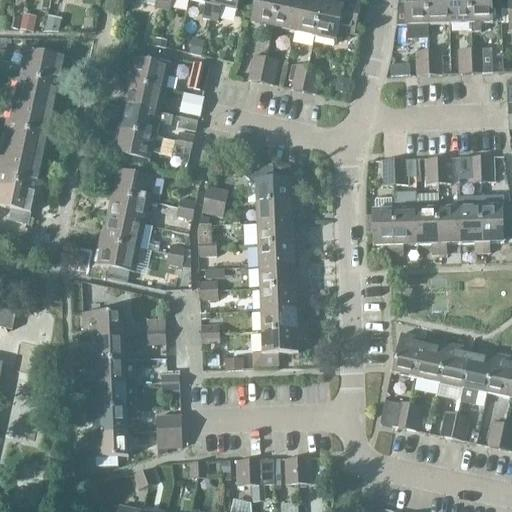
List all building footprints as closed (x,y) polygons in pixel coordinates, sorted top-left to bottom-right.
[(156,0),(154,11),(162,12),(164,0),(156,0)] [(173,0),(189,4),(189,0),(164,0),(162,12),(170,14),(173,0)] [(202,21),(210,23),(215,0),(189,0),(189,4),(205,7),(202,21)] [(215,0),(210,23),(218,24),(221,10),(237,14),(240,0),(215,0)] [(255,0),(250,26),(272,31),(279,0),(255,0)] [(279,0),(272,31),(272,34),(282,36),(282,33),(293,36),(300,0),(279,0)] [(308,0),(300,0),(293,36),(315,40),(323,0),(314,0),(314,1),(308,0)] [(323,0),(315,40),(338,45),(340,35),(356,38),(364,2),(355,0),(344,0),(342,7),(332,5),(332,0),(323,0)] [(405,0),(405,7),(398,7),(397,28),(406,28),(407,41),(429,41),(429,27),(427,0),(405,0)] [(427,0),(429,27),(451,27),(449,0),(427,0)] [(449,0),(451,27),(472,26),(470,0),(449,0)] [(470,0),(472,26),(472,34),(481,34),(481,25),(493,25),(491,0),(470,0)] [(59,79),(60,78),(64,59),(25,51),(21,70),(17,69),(14,84),(18,85),(18,83),(38,87),(41,76),(59,79)] [(473,76),(473,51),(459,52),(460,76),(473,76)] [(492,51),(473,51),(473,76),(493,75),(492,51)] [(430,53),(416,54),(417,78),(431,78),(430,53)] [(431,78),(442,77),(441,53),(430,53),(431,78)] [(266,61),(254,58),(249,82),(261,85),(266,61)] [(134,59),(129,83),(167,91),(172,68),(134,59)] [(261,85),(274,88),(279,63),(266,61),(261,85)] [(189,89),(204,92),(209,68),(194,64),(189,89)] [(309,70),(296,67),(291,91),(304,94),(309,70)] [(304,94),(317,97),(322,73),(309,70),(304,94)] [(65,80),(60,78),(59,79),(41,76),(38,87),(18,83),(18,85),(13,103),(52,111),(57,92),(62,93),(65,80)] [(129,83),(123,107),(161,115),(167,91),(129,83)] [(204,100),(189,97),(185,115),(200,118),(204,100)] [(48,131),(48,130),(52,111),(13,103),(9,122),(6,121),(3,135),(7,136),(7,134),(27,139),(30,127),(48,131)] [(121,120),(118,131),(156,139),(160,124),(171,126),(173,118),(161,115),(123,107),(123,108),(122,108),(118,110),(117,117),(119,120),(121,120)] [(178,130),(195,134),(198,124),(180,120),(178,130)] [(3,155),(41,163),(46,144),(51,145),(53,132),(48,130),(48,131),(30,127),(27,139),(7,134),(7,136),(3,155)] [(156,139),(118,131),(113,154),(151,163),(153,155),(160,156),(163,140),(156,139)] [(195,138),(179,135),(177,143),(193,147),(195,138)] [(237,140),(234,157),(249,160),(253,144),(237,140)] [(193,147),(177,143),(175,152),(191,155),(193,147)] [(37,183),(37,182),(41,163),(3,155),(0,154),(0,187),(16,191),(19,179),(37,183)] [(482,185),(495,185),(494,159),(481,160),(482,185)] [(481,160),(469,160),(469,185),(482,185),(481,160)] [(439,187),(451,186),(450,161),(438,162),(439,187)] [(395,188),(408,188),(407,162),(394,163),(395,188)] [(438,162),(425,162),(426,187),(439,187),(438,162)] [(394,163),(384,163),(382,163),(383,189),(395,188),(394,163)] [(255,184),(256,206),(304,204),(304,196),(293,196),(292,182),(274,182),(273,167),(243,169),(244,177),(251,184),(255,184)] [(120,171),(115,195),(152,203),(157,179),(120,171)] [(0,208),(30,215),(35,195),(40,197),(43,183),(37,182),(37,183),(19,179),(16,191),(0,187),(0,208)] [(208,191),(205,202),(226,207),(229,195),(208,191)] [(115,195),(110,218),(146,227),(152,203),(115,195)] [(482,199),(458,200),(459,211),(460,247),(474,247),(474,257),(482,257),(481,210),(482,210),(482,199)] [(181,201),(179,209),(194,212),(196,205),(181,201)] [(226,207),(205,202),(202,215),(223,220),(226,207)] [(256,206),(257,227),(293,226),(293,212),(304,212),(304,204),(256,206)] [(437,205),(416,206),(416,212),(416,248),(430,248),(431,258),(438,258),(438,212),(437,206),(437,205)] [(416,206),(394,207),(394,213),(395,259),(402,259),(402,248),(416,248),(416,212),(416,206)] [(447,206),(437,206),(438,212),(438,258),(446,258),(446,248),(460,247),(459,211),(447,211),(447,206)] [(177,219),(192,222),(194,212),(179,209),(177,219)] [(511,209),(503,210),(504,241),(511,241),(511,209)] [(482,210),(481,210),(482,257),(490,256),(490,246),(504,246),(504,241),(503,210),(482,210)] [(30,215),(14,211),(12,223),(28,226),(30,215)] [(394,213),(372,214),(373,249),(387,249),(388,259),(395,259),(394,213)] [(110,218),(104,242),(141,250),(146,227),(110,218)] [(257,227),(258,249),(306,247),(305,239),(294,239),(293,226),(257,227)] [(200,227),(198,236),(198,242),(199,251),(217,250),(216,241),(212,241),(212,227),(200,227)] [(141,250),(104,242),(99,266),(110,268),(136,274),(141,250)] [(258,249),(259,270),(295,269),(295,255),(306,255),(306,247),(258,249)] [(184,259),(186,252),(170,248),(169,256),(184,259)] [(217,250),(199,251),(199,259),(217,258),(217,250)] [(182,268),(184,259),(169,256),(167,265),(182,268)] [(128,284),(130,273),(110,268),(108,280),(128,284)] [(259,270),(260,292),(307,290),(307,282),(296,283),(295,269),(259,270)] [(200,294),(218,294),(218,285),(200,285),(200,294)] [(260,292),(260,314),(297,312),(296,298),(307,298),(307,290),(260,292)] [(218,294),(200,294),(200,303),(219,302),(218,294)] [(0,307),(0,328),(12,332),(17,311),(0,307)] [(260,314),(261,334),(309,333),(309,325),(298,326),(297,312),(260,314)] [(92,331),(92,339),(125,338),(125,313),(85,315),(86,331),(92,331)] [(166,328),(148,329),(148,338),(166,337),(166,328)] [(202,337),(220,336),(220,328),(201,328),(202,337)] [(309,333),(261,334),(262,356),(252,356),(252,370),(279,368),(279,357),(300,356),(299,340),(309,340),(309,333)] [(202,337),(202,346),(220,345),(220,336),(202,337)] [(402,336),(394,374),(418,379),(424,346),(416,345),(418,339),(402,336)] [(166,337),(148,338),(148,347),(166,346),(166,337)] [(86,348),(87,363),(126,362),(125,338),(92,339),(92,348),(86,348)] [(424,346),(418,379),(441,384),(449,345),(434,342),(433,348),(424,346)] [(449,345),(441,384),(464,389),(472,357),(463,355),(464,349),(449,345)] [(464,389),(462,401),(475,404),(478,392),(488,394),(497,356),(482,352),(480,358),(472,357),(464,389)] [(497,356),(488,394),(511,399),(511,396),(511,364),(511,365),(511,359),(497,356)] [(93,380),(93,387),(127,386),(126,362),(87,363),(88,380),(93,380)] [(162,377),(162,385),(180,384),(180,376),(162,377)] [(180,384),(162,385),(162,395),(180,395),(180,384)] [(88,396),(89,411),(138,410),(137,386),(127,386),(93,387),(94,396),(88,396)] [(406,432),(412,407),(398,404),(393,429),(406,432)] [(412,407),(406,432),(419,435),(424,410),(412,407)] [(95,428),(95,435),(129,434),(129,423),(138,423),(138,410),(89,411),(89,428),(95,428)] [(453,442),(459,417),(445,414),(440,439),(453,442)] [(471,420),(459,417),(453,442),(466,444),(471,420)] [(157,433),(181,433),(181,419),(156,420),(157,433)] [(487,449),(500,452),(506,426),(492,424),(487,449)] [(511,427),(506,426),(500,452),(511,454),(511,427)] [(182,450),(181,433),(157,433),(157,451),(182,450)] [(129,434),(95,435),(96,444),(90,444),(90,460),(97,460),(97,468),(118,468),(118,459),(130,458),(129,434)] [(299,461),(300,486),(311,486),(311,460),(299,461)] [(300,486),(299,461),(285,461),(286,486),(300,486)] [(274,482),(276,482),(275,462),(251,463),(252,488),(275,488),(274,482)] [(238,489),(252,488),(251,463),(237,464),(238,489)] [(200,480),(199,465),(190,466),(190,482),(200,482),(200,480)] [(200,480),(200,482),(208,481),(208,465),(199,465),(200,480)] [(152,471),(144,474),(149,488),(149,489),(157,486),(152,471)] [(149,488),(144,474),(134,477),(140,492),(149,489),(149,488)]
